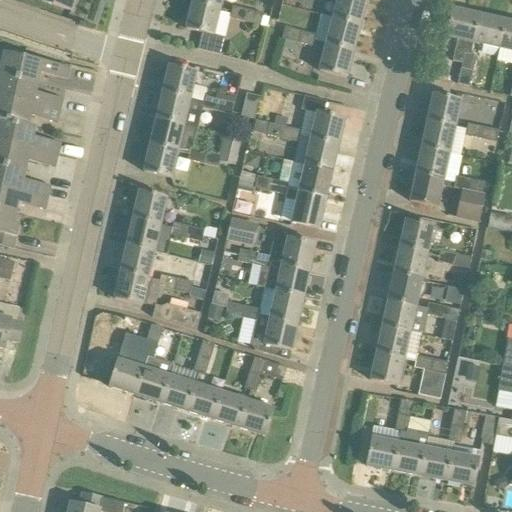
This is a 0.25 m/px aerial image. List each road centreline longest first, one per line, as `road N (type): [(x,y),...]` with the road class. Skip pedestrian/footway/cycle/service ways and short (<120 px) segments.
road 1 (residential): [(298,501),(419,0)]
road 2 (residential): [(42,426),(139,0)]
road 3 (residential): [(298,501),(42,426)]
